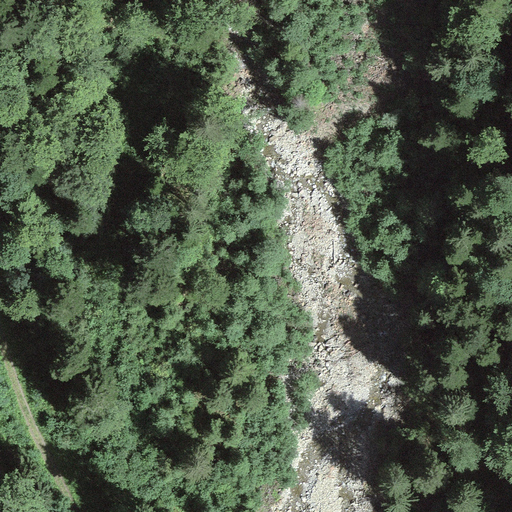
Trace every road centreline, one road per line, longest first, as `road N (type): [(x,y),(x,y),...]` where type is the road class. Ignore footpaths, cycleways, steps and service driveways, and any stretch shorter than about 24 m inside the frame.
road 1 (track): [(0,331),(13,387),(72,511)]
road 2 (track): [(511,348),(466,463),(421,499)]
